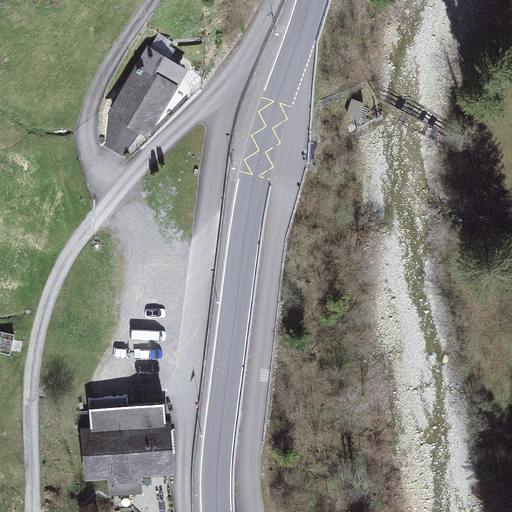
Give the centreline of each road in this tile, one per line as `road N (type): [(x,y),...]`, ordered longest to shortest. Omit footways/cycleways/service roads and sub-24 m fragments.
road 1 (residential): [(32,511),(26,369),(50,287),(112,199),(227,80),(271,0)]
road 2 (secondary): [(215,511),(248,199),(278,96)]
road 3 (unclassified): [(257,511),(249,477),(291,155),(278,96)]
road 4 (track): [(112,199),(82,136),(97,78),(155,0)]
